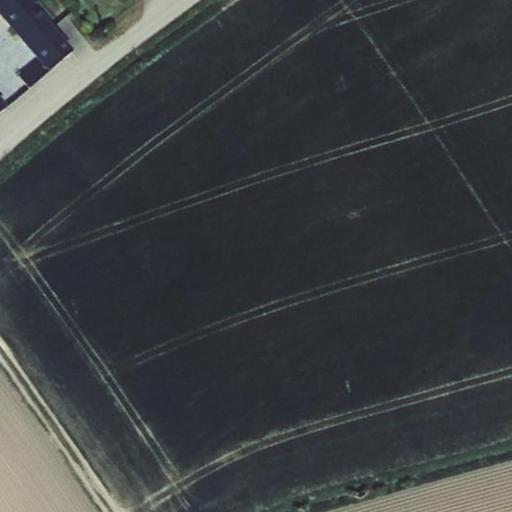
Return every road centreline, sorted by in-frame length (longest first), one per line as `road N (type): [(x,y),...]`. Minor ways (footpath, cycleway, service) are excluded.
road 1 (unclassified): [(186,0),(0,147)]
road 2 (track): [(0,364),(107,511)]
